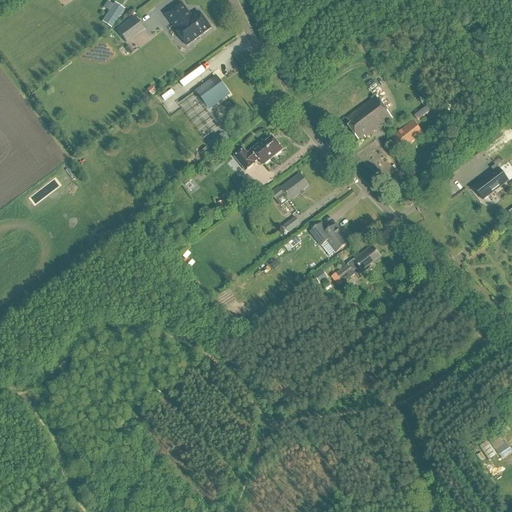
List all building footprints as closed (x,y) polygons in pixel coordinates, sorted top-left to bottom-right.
[(211,29),(199,13),(192,18),(182,3),(165,15),(176,30),(175,30),(187,46),(211,29)] [(111,29),(120,17),(110,10),(102,23),(111,29)] [(116,31),(126,43),(132,39),(122,26),(116,31)] [(229,95),(219,81),(213,85),(210,82),(196,92),(206,105),(214,99),(217,104),(229,95)] [(153,88),(148,91),(152,96),(157,93),(153,88)] [(374,133),(392,119),(376,97),(346,119),(351,126),(349,127),(359,141),(364,137),(365,139),(374,132),(374,133)] [(414,114),(417,120),(432,112),(429,106),(414,114)] [(423,135),(413,122),(392,137),(397,144),(402,151),(423,135)] [(227,141),(223,136),(210,145),(214,150),(227,141)] [(277,143),(273,138),(265,144),(263,141),(251,151),(252,152),(248,155),(244,150),(235,158),(246,172),(255,164),(254,163),(258,160),(263,166),(283,150),(282,149),(282,147),(279,143),(277,143)] [(483,201),(509,182),(495,165),(491,168),(494,173),(473,189),(483,201)] [(304,191),(309,187),(300,175),(281,190),(279,188),(271,194),(277,202),(278,201),(282,207),(289,202),(290,203),(305,192),(304,191)] [(261,202),(268,197),(265,193),(258,199),(261,202)] [(216,205),(218,211),(226,208),(224,202),(216,205)] [(295,218),(284,226),(289,233),(301,225),(295,218)] [(322,225),(311,233),(322,247),(331,258),(337,254),(350,244),(341,234),(343,232),(337,225),(328,232),(322,225)] [(289,244),(293,249),(301,243),(297,238),(289,244)] [(344,285),(357,274),(359,277),(371,268),(370,266),(381,258),(373,247),(348,266),(348,267),(337,275),(344,285)] [(323,271),(315,277),(320,284),(328,279),(323,271)] [(510,448),(499,432),(488,440),(499,456),(510,448)] [(497,455),(488,441),(479,448),(488,461),(497,455)]
